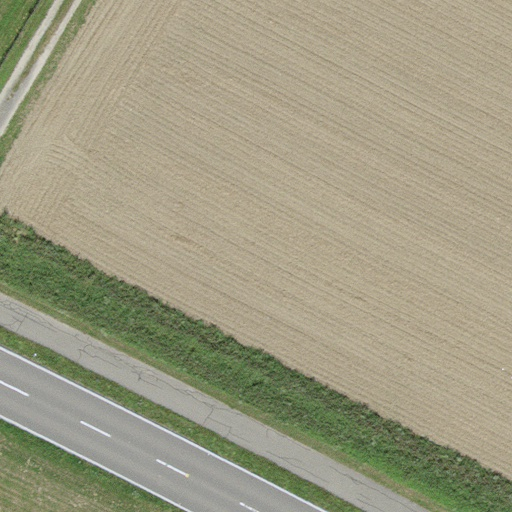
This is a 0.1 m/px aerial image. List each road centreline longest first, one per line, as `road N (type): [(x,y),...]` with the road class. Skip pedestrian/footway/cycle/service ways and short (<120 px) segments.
road 1 (track): [(0,307),(402,511)]
road 2 (primary): [(265,511),(0,378)]
road 3 (track): [(0,123),(75,0)]
